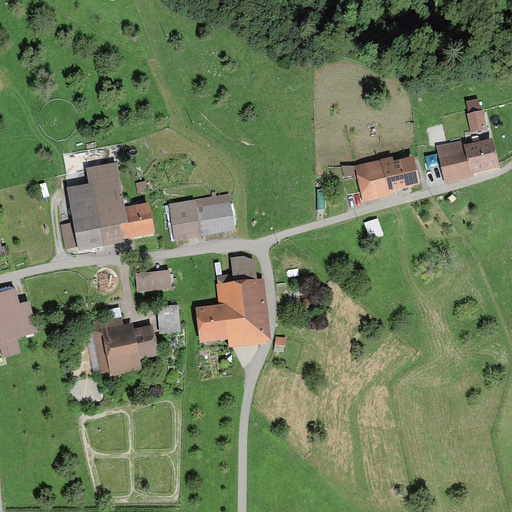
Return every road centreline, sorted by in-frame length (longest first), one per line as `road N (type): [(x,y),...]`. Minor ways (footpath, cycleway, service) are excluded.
road 1 (residential): [(241,511),(245,413),(272,314),(260,242)]
road 2 (residential): [(260,242),(511,164)]
road 3 (residential): [(0,278),(260,242)]
road 4 (track): [(511,33),(422,33),(369,0)]
